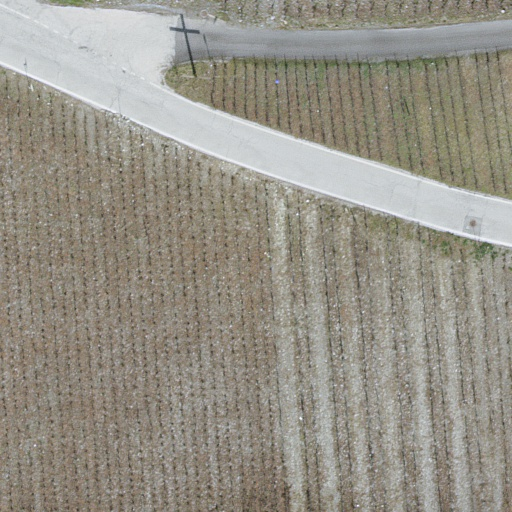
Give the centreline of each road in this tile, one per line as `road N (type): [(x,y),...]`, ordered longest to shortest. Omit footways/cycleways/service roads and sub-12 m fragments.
road 1 (unclassified): [(511,231),(424,217),(0,34)]
road 2 (track): [(72,65),(191,53),(434,54),(511,43)]
